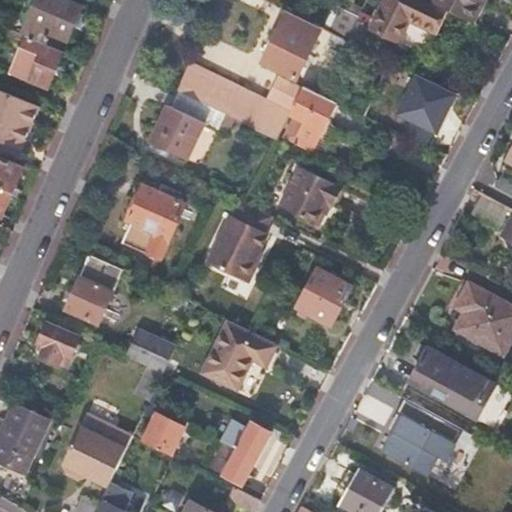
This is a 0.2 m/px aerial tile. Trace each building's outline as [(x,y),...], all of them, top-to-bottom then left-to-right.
[(35,0),(23,32),(60,47),(64,37),(68,38),(83,3),(76,0),(35,0)] [(361,44),(388,57),(409,18),(437,31),(449,8),(433,0),(384,0),(372,27),(355,20),(355,21),(347,37),(361,44)] [(482,0),(433,0),(449,8),(473,20),(482,0)] [(301,15),(288,9),(265,58),(277,65),(275,67),(298,78),(323,26),(301,15)] [(0,65),(47,85),(63,48),(60,47),(23,32),(0,22),(0,31),(7,35),(0,50),(0,65)] [(376,88),(392,95),(402,69),(386,62),(376,88)] [(189,68),(177,91),(213,108),(276,138),(288,114),(290,111),(208,72),(206,76),(189,68)] [(304,85),(290,111),(288,114),(295,117),(285,137),(314,150),(337,101),(304,85)] [(0,132),(22,142),(39,103),(0,87),(0,132)] [(177,91),(169,105),(166,103),(148,140),(183,157),(200,120),(205,123),(213,108),(177,91)] [(0,213),(3,214),(25,163),(0,152),(0,213)] [(345,210),(354,190),(311,170),(292,210),(331,228),(341,208),(345,210)] [(161,257),(185,203),(143,184),(127,218),(130,219),(121,239),(161,257)] [(249,202),(238,197),(226,224),(208,260),(250,280),(265,249),(261,247),(270,229),(266,227),(272,213),(249,202)] [(498,235),(511,241),(511,211),(510,211),(498,235)] [(124,267),(91,252),(67,307),(100,322),(124,267)] [(299,302),(332,320),(354,283),(320,265),(299,302)] [(502,353),(511,334),(511,302),(470,280),(456,306),(464,310),(455,327),(502,353)] [(256,330),(232,319),(230,323),(228,321),(204,370),(238,387),(253,357),(269,365),(278,346),(275,344),(276,340),(256,330)] [(81,339),(48,325),(40,342),(48,347),(42,358),(59,366),(66,355),(74,357),(81,339)] [(142,330),(129,355),(151,365),(164,372),(165,371),(177,347),(142,330)] [(429,347),(410,381),(471,415),(482,403),(485,404),(496,385),(429,347)] [(164,372),(151,365),(137,392),(151,399),(154,394),(164,372)] [(153,412),(155,407),(149,403),(146,409),(153,412)] [(0,458),(26,471),(50,420),(17,405),(0,441),(0,458)] [(415,454),(430,425),(396,406),(380,436),(415,454)] [(109,484),(111,482),(111,481),(133,435),(135,432),(88,409),(62,460),(65,462),(63,466),(66,474),(78,480),(84,476),(86,472),(109,484)] [(143,440),(173,454),(176,447),(186,426),(158,412),(143,440)] [(258,457),(274,424),(252,413),(250,419),(237,412),(223,439),(224,440),(258,457)] [(244,482),(258,457),(224,440),(214,462),(226,467),(223,473),(244,484),(244,482)] [(358,511),(380,511),(394,488),(358,468),(340,502),(358,511)] [(109,484),(102,498),(105,500),(99,511),(130,511),(120,507),(128,490),(111,482),(109,484)] [(229,499),(252,511),(253,511),(262,497),(236,485),(229,499)] [(76,511),(95,511),(99,505),(84,498),(76,511)] [(220,511),(197,500),(190,511),(220,511)]
